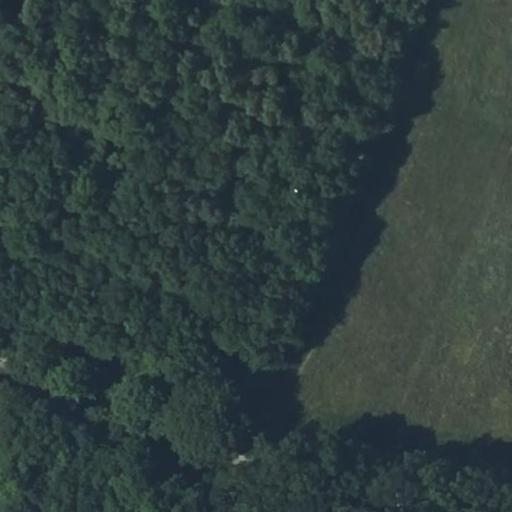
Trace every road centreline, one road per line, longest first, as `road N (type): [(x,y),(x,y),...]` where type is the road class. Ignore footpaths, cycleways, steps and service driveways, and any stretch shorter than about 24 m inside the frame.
road 1 (track): [(0,359),(229,459),(511,471)]
road 2 (track): [(229,459),(362,198),(419,22)]
